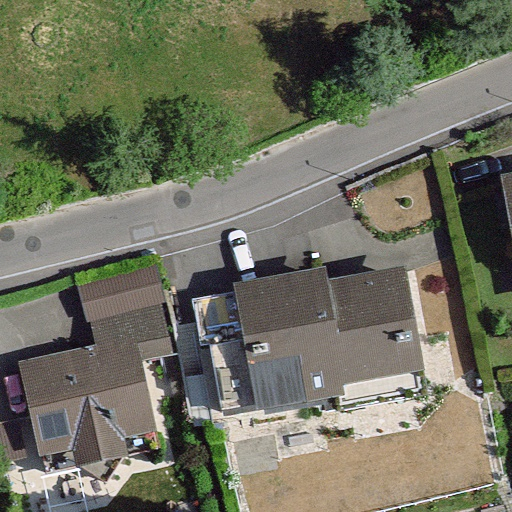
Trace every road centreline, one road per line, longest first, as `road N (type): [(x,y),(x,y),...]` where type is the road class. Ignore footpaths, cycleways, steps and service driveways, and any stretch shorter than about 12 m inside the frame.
road 1 (motorway): [(4,511),(511,121)]
road 2 (tertiary): [(511,101),(340,170),(0,257)]
road 3 (motorway): [(263,0),(0,214)]
